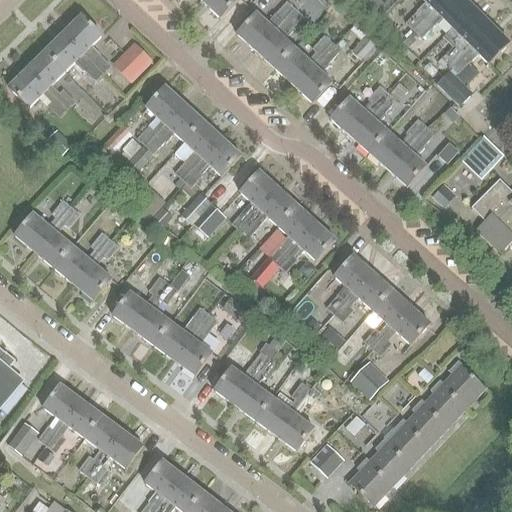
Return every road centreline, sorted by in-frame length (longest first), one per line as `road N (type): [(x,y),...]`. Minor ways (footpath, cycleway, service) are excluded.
road 1 (residential): [(511,335),(320,160),(265,135),(119,0)]
road 2 (residential): [(284,511),(0,299)]
